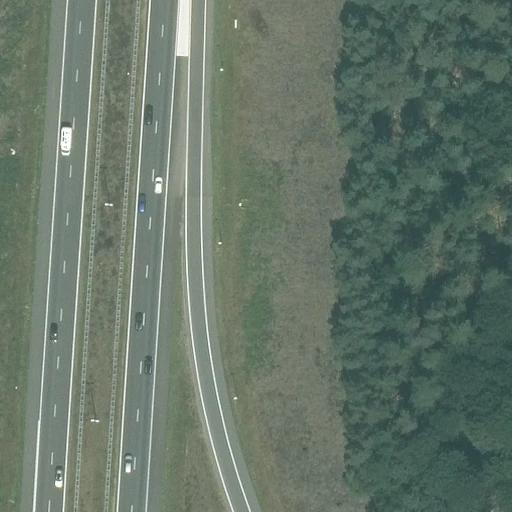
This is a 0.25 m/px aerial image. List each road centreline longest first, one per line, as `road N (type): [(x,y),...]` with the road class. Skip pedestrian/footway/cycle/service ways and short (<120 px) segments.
road 1 (motorway): [(241,511),(213,424),(198,329),(195,0)]
road 2 (motorway): [(130,511),(164,0)]
road 3 (motorway): [(81,0),(48,511)]
road 4 (track): [(511,286),(483,331),(463,391),(463,442),(485,511)]
